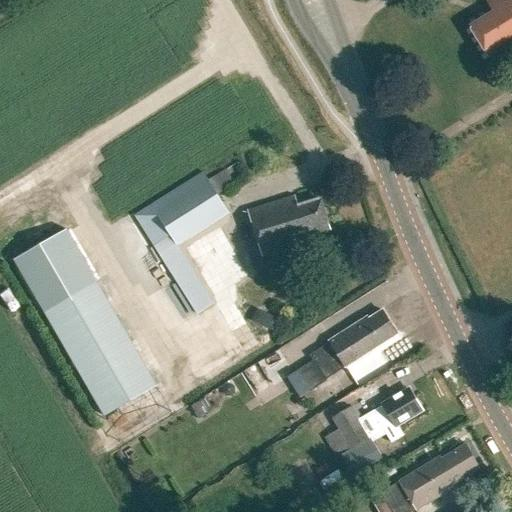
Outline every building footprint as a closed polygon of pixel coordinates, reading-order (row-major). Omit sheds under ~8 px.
[(511,0),(483,0),(491,12),(468,26),(488,60),(506,49),(508,53),(511,50),(511,0)] [(214,302),(178,244),(216,220),(215,218),(226,210),(203,173),(134,216),(152,246),(153,246),(196,313),(214,302)] [(297,206),(294,196),(246,211),(261,257),(312,241),(311,236),(328,231),(318,199),(297,206)] [(14,260),(39,303),(44,312),(105,417),(157,386),(96,282),(91,272),(66,230),(14,260)] [(279,319),(257,309),(251,322),(273,331),(279,319)] [(397,334),(381,310),(368,319),(367,317),(306,355),(310,361),(291,372),(304,393),(397,334)] [(271,381),(289,370),(277,351),(260,362),(271,381)] [(390,444),(403,436),(397,425),(421,411),(408,389),(381,404),(382,405),(371,412),(390,444)] [(349,449),(371,437),(352,405),(331,417),(338,430),(325,438),(332,450),(345,442),(349,449)] [(288,418),(294,427),(307,418),(302,410),(288,418)] [(397,482),(398,483),(414,509),(414,510),(452,488),(451,486),(479,469),(464,445),(437,461),(435,459),(397,482)] [(390,511),(409,511),(414,509),(398,483),(380,494),(390,511)]
